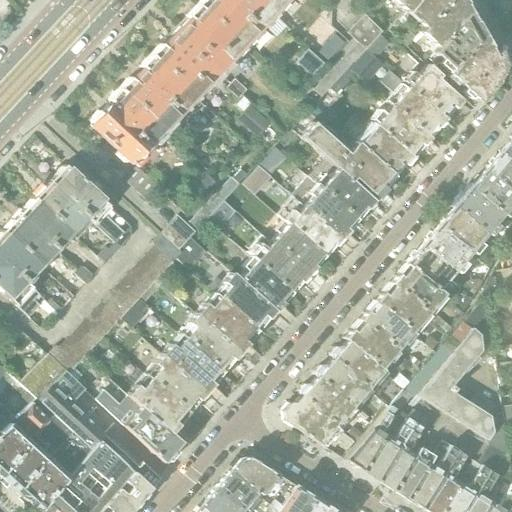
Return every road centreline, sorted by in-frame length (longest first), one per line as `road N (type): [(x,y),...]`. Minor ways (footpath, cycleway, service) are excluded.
road 1 (residential): [(236,424),(511,97)]
road 2 (residential): [(373,511),(236,424)]
road 3 (secondary): [(97,2),(0,105)]
